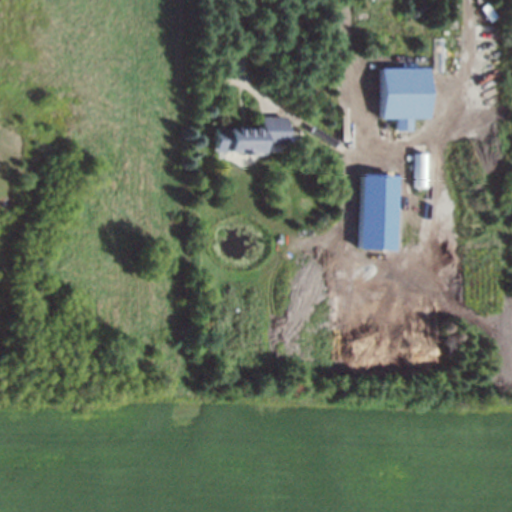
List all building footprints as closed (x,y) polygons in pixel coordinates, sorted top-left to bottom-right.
[(430,38),(431,71),(442,71),(441,38),(430,38)] [(377,117),(376,67),(424,66),(425,116),(377,117)] [(209,129),(253,130),(254,119),(277,120),(276,145),(254,145),(254,152),(243,152),(243,153),(231,153),(231,151),(221,151),(221,147),(208,147),(209,129)] [(425,153),(413,153),(412,187),(424,187),(425,153)] [(284,179),(286,172),(300,174),(299,181),(284,179)] [(355,248),(391,249),(393,175),(357,174),(355,248)]
